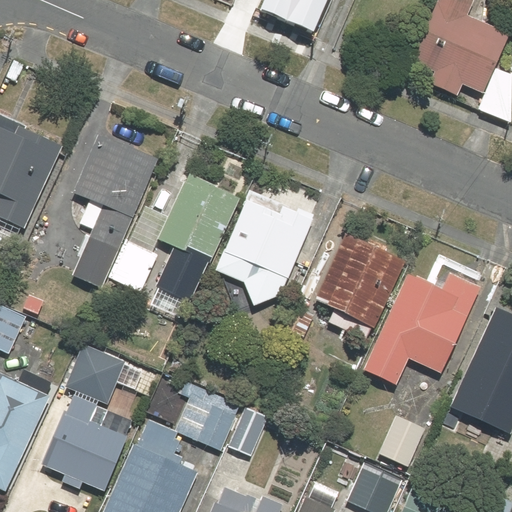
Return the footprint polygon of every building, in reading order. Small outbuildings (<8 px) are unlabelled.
[(463,90),(482,99),(496,68),(511,36),(473,18),(481,0),(440,0),(409,67),(432,78),(428,87),(458,102),(463,90)] [(511,115),(511,75),(496,68),(482,99),(475,113),(506,127),(511,115)] [(0,238),(10,243),(15,232),(23,236),(62,151),(0,122),(0,238)] [(71,198),(86,205),(76,226),(91,233),(69,282),(99,295),(106,280),(123,241),(156,164),(97,138),(71,198)] [(244,195),(188,170),(155,244),(168,249),(151,288),(193,307),(244,195)] [(282,300),(315,225),(281,210),(279,215),(246,201),(214,273),(244,286),(251,308),(257,311),(282,300)] [(370,335),(376,338),(411,266),(347,234),(312,306),(334,317),(328,329),(364,347),(370,335)] [(157,255),(123,241),(106,280),(139,295),(157,255)] [(409,361),(445,379),(489,290),(451,272),(439,296),(407,280),(361,375),(394,391),(409,361)] [(31,318),(1,304),(0,306),(0,356),(11,362),(31,318)] [(511,423),(511,312),(500,307),(450,406),(507,434),(511,423)] [(105,350),(81,338),(62,376),(86,387),(105,350)] [(49,398),(0,376),(0,492),(6,495),(49,398)] [(240,410),(183,382),(176,396),(188,402),(173,433),(218,455),(223,445),(238,413),(240,410)] [(100,494),(126,439),(91,423),(96,411),(72,400),(67,411),(62,409),(36,464),(64,477),(60,485),(78,494),(81,486),(100,494)] [(266,427),(238,413),(223,445),(250,459),(266,427)] [(427,429),(397,415),(377,458),(408,472),(427,429)] [(179,469),(175,434),(145,421),(103,511),(179,511),(196,476),(179,469)] [(388,511),(402,480),(362,462),(344,503),(363,511),(388,511)] [(261,511),(220,492),(210,511),(261,511)] [(331,511),(335,505),(307,492),(297,511),(331,511)] [(436,511),(406,498),(399,511),(436,511)]
